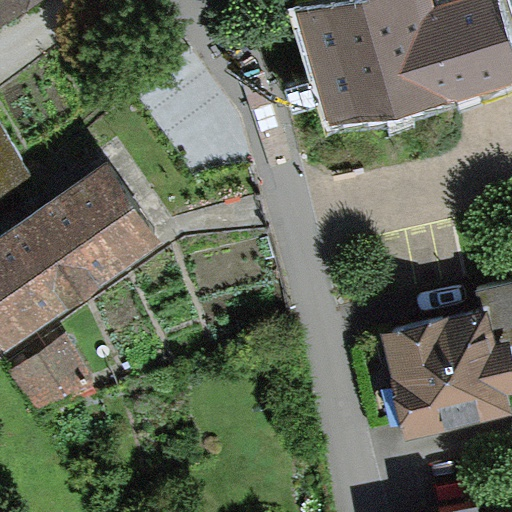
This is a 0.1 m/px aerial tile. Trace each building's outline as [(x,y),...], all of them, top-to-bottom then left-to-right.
[(0,0),(0,18),(26,0),(0,0)] [(299,0),(331,112),(511,61),(511,27),(504,0),(299,0)] [(0,184),(27,170),(0,121),(0,184)] [(0,346),(153,236),(96,158),(0,227),(0,346)] [(488,291),(499,336),(511,332),(511,269),(485,276),(488,291)] [(488,291),(384,317),(409,419),(511,393),(511,384),(509,374),(511,373),(511,332),(499,336),(488,291)] [(73,375),(54,341),(0,370),(0,379),(15,407),(73,375)]
